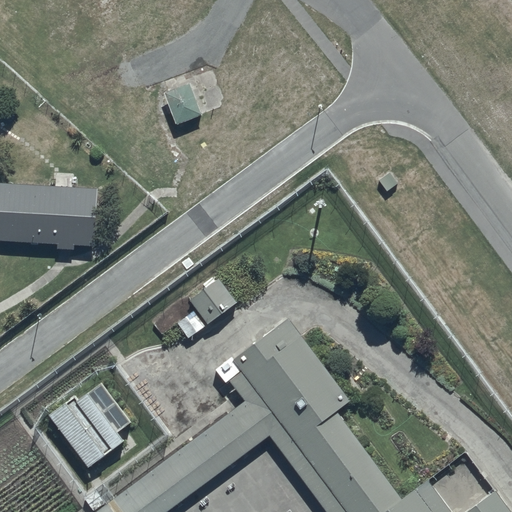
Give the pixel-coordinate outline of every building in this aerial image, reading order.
[(191,88),(169,96),(180,126),(202,118),(191,88)] [(148,132),(134,145),(161,174),(175,160),(148,132)] [(97,194),(2,188),(0,220),(0,245),(93,252),(97,194)] [(168,511),(275,435),(331,511),(511,511),(511,504),(496,483),(457,511),(453,511),(424,473),(401,490),(339,406),(349,398),(294,323),(233,368),(256,398),(99,511),(168,511)] [(108,380),(71,407),(111,461),(148,434),(108,380)]
